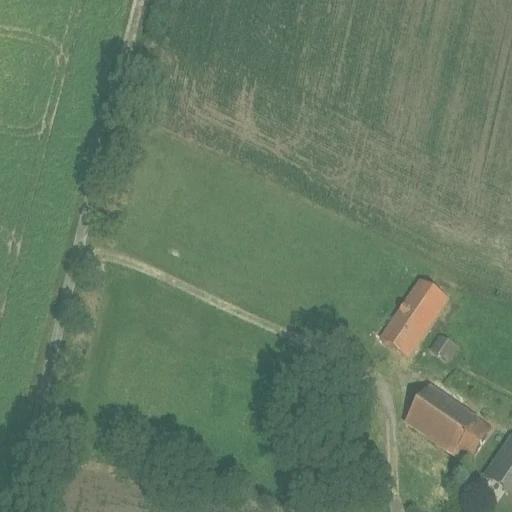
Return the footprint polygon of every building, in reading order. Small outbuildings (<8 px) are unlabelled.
[(453,304),(422,283),(397,320),(382,342),(413,363),(453,304)] [(225,324),(210,358),(262,381),(277,347),(225,324)] [(449,360),(456,343),(435,335),(428,352),(449,360)] [(430,387),(403,427),(455,462),(458,459),(472,468),(494,436),(480,426),(483,422),(430,387)] [(511,439),(485,479),(511,497),(511,439)]
